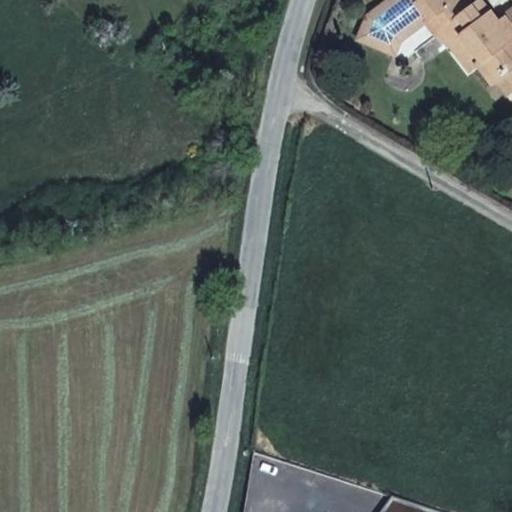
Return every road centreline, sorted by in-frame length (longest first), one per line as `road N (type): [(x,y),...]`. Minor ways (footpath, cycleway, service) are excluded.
road 1 (unclassified): [(208,511),(305,0)]
road 2 (track): [(287,97),(511,224)]
